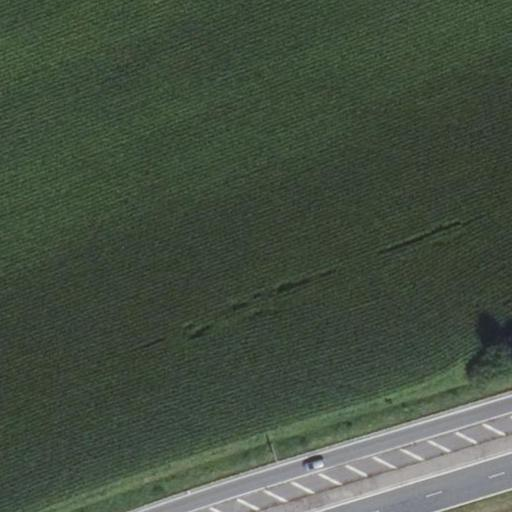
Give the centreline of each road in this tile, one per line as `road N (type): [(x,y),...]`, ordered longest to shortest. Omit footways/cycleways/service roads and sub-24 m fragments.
road 1 (primary): [(511,404),(163,511)]
road 2 (primary): [(377,511),(511,470)]
